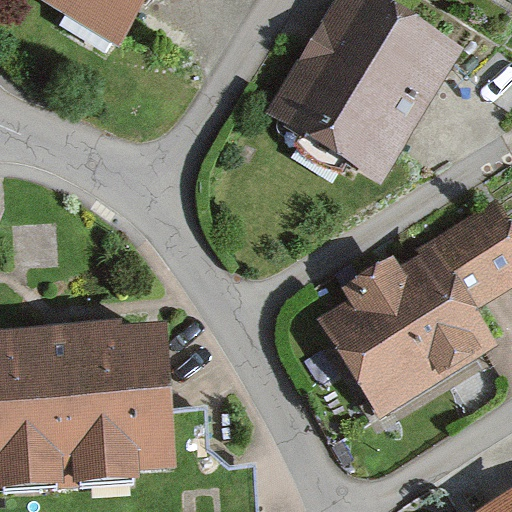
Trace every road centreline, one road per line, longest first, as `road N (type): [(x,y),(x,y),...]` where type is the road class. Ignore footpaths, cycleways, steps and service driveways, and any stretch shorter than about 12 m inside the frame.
road 1 (residential): [(234,323),(511,154)]
road 2 (residential): [(148,194),(274,0)]
road 3 (residential): [(234,323),(334,511)]
road 4 (residential): [(353,511),(511,413)]
road 5 (residential): [(0,124),(148,194)]
road 6 (residential): [(148,194),(234,323)]
